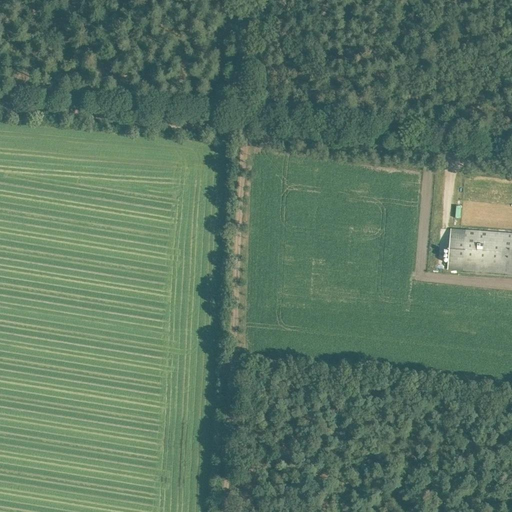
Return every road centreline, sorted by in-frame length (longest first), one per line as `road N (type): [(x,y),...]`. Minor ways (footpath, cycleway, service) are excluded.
road 1 (track): [(225,511),(245,133)]
road 2 (track): [(245,133),(511,160)]
road 3 (track): [(245,133),(0,106)]
road 4 (track): [(237,132),(239,0)]
